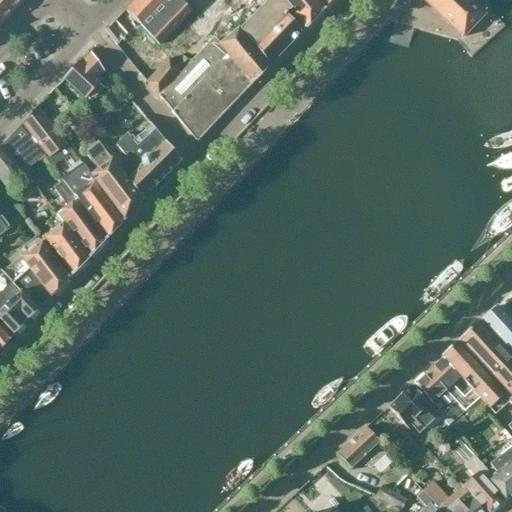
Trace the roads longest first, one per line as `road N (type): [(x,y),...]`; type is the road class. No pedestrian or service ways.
road 1 (residential): [(511,282),(265,511)]
road 2 (residential): [(0,375),(200,161)]
road 3 (residential): [(200,161),(356,0)]
road 4 (residential): [(200,161),(87,29)]
road 5 (residential): [(0,122),(87,29)]
